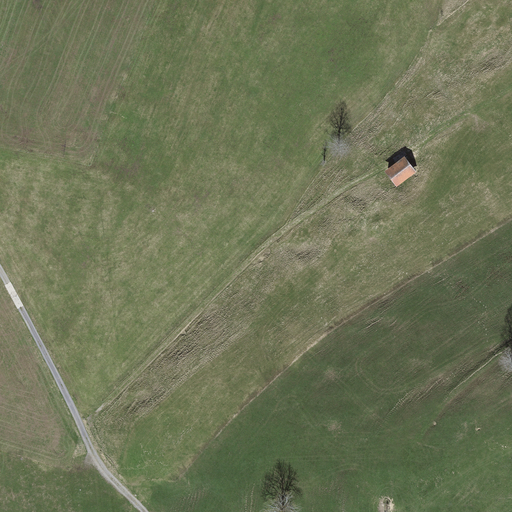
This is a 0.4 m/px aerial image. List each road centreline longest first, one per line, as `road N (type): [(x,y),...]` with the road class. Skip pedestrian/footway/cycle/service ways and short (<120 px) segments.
road 1 (track): [(81,427),(276,236),(407,152)]
road 2 (track): [(145,511),(95,459),(0,268)]
